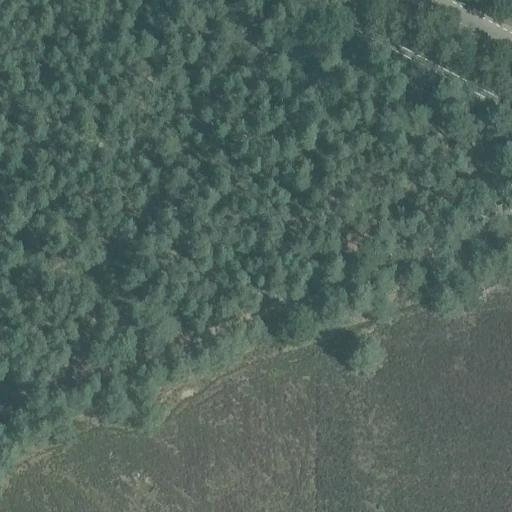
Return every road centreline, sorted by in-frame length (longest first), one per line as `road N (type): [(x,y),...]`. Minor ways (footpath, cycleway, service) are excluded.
road 1 (track): [(0,404),(45,379),(116,364),(272,310),(330,259),(428,205),(470,190),(511,192)]
road 2 (track): [(0,468),(37,437),(84,417),(158,426),(194,394),(511,270)]
